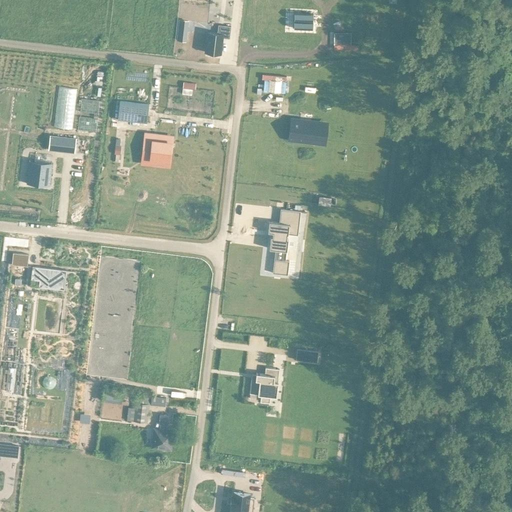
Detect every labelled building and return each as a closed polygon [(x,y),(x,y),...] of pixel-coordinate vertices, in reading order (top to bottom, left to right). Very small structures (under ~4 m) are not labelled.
[(295,17),(294,24),(313,26),(314,19),(295,17)] [(180,24),(177,45),(187,46),(189,25),(180,24)] [(294,25),(293,32),(312,34),(313,27),(294,25)] [(209,37),(206,57),(221,59),(223,42),(231,43),(232,31),(219,29),(218,36),(216,38),(209,37)] [(100,105),(83,103),(81,116),(99,118),(100,105)] [(121,106),(119,124),(148,127),(150,109),(121,106)] [(301,118),(300,125),(312,126),(313,119),(301,118)] [(292,124),(290,144),(318,147),(320,127),(292,124)] [(147,139),(144,163),(170,166),(173,142),(147,139)] [(51,140),(49,153),(75,156),(76,143),(51,140)] [(30,166),(28,187),(51,190),(53,168),(30,166)] [(270,226),(269,236),(274,237),(273,241),(272,241),(270,253),(276,254),(277,254),(288,255),(289,243),(287,243),(288,238),(299,240),(302,216),(282,213),(280,227),(270,226)] [(29,271),(30,259),(14,257),(13,269),(29,271)] [(275,264),(274,277),(288,279),(290,265),(276,264),(275,264)] [(68,275),(33,271),(32,284),(40,285),(40,291),(65,294),(68,275)] [(298,354),(297,364),(318,367),(319,356),(298,354)] [(252,383),(250,398),(262,399),(261,406),(271,407),(271,400),(277,401),(280,373),(266,372),(266,378),(257,377),(256,384),(252,383)] [(107,397),(106,406),(122,408),(123,399),(107,397)] [(153,401),(152,409),(166,410),(167,402),(153,401)] [(130,413),(129,425),(135,425),(145,427),(147,409),(137,407),(136,414),(130,413)] [(167,429),(168,429),(169,420),(161,419),(160,428),(161,428),(160,435),(156,434),(154,451),(164,453),(164,454),(169,454),(169,453),(171,453),(172,444),(173,444),(174,440),(173,440),(173,436),(166,435),(167,429)] [(55,511),(57,496),(92,500),(90,511),(104,511),(106,496),(97,495),(98,487),(58,483),(58,486),(45,484),(41,511),(55,511)] [(231,508),(233,508),(233,511),(254,511),(255,503),(250,502),(251,498),(235,496),(234,501),(232,500),(231,508)]
